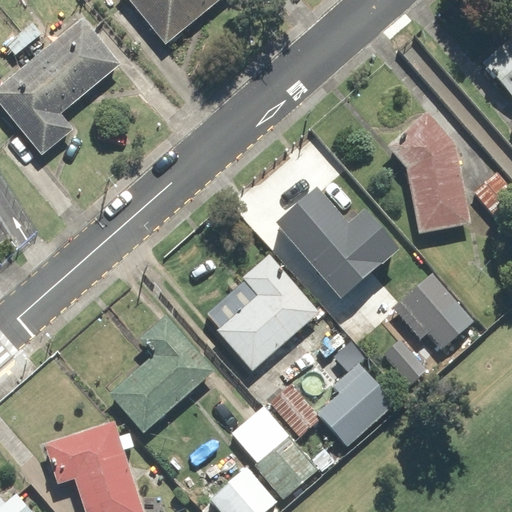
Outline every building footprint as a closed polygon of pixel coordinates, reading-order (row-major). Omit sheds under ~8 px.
[(117,0),(160,50),(219,0),(117,0)] [(0,88),(0,116),(25,146),(37,160),(67,134),(56,120),(115,70),(76,25),(0,88)] [(3,49),(11,59),(36,37),(28,28),(3,49)] [(511,41),(488,62),(511,91),(511,41)] [(475,223),(460,144),(432,111),(392,146),(410,166),(422,232),(475,223)] [(511,187),(500,173),(477,192),(501,221),(511,211),(511,187)] [(348,297),(389,261),(405,247),(372,209),(356,223),(324,187),(283,223),(348,297)] [(222,331),(257,370),(296,336),(324,311),(274,254),(248,277),(263,295),(261,296),(248,282),(212,313),(225,328),(222,331)] [(478,321),(436,274),(398,307),(424,338),(433,330),(448,348),(478,321)] [(113,393),(148,432),(192,394),(219,370),(184,330),(171,315),(143,339),(157,354),(113,393)] [(404,340),(388,354),(414,383),(429,369),(404,340)] [(370,370),(323,411),(352,444),(400,403),(370,370)] [(295,385),(274,403),(303,435),(323,417),(295,385)] [(148,511),(131,461),(118,421),(50,444),(63,483),(79,478),(90,511),(148,511)] [(290,436),(257,464),(288,499),(320,470),(290,436)] [(251,468),(215,499),(226,511),(268,511),(281,501),(251,468)] [(0,511),(36,511),(20,493),(0,510),(0,511)]
